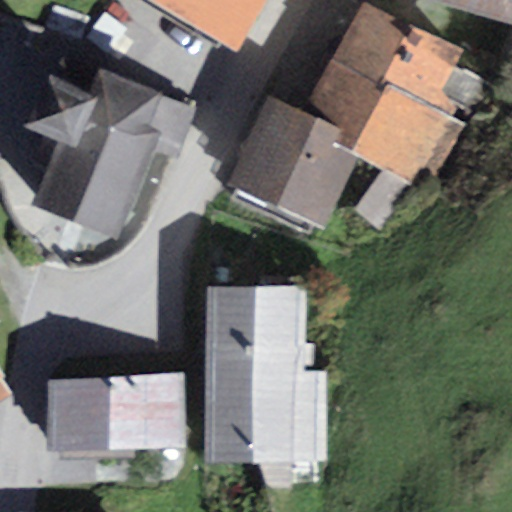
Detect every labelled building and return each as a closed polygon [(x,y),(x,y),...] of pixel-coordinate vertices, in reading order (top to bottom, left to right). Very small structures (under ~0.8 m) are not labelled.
[(265,0),(152,0),(239,48),(265,0)] [(511,0),(414,0),(511,32),(511,0)] [(465,60),(367,12),(336,75),(349,136),(427,181),(460,124),(445,102),(465,60)] [(85,77),(46,60),(25,109),(56,123),(29,185),(117,224),(173,95),(92,60),(85,77)] [(375,158),(277,112),(237,197),(335,242),(375,158)] [(301,281),(210,279),(207,450),(320,452),(321,373),(299,372),(301,281)] [(0,369),(0,391),(10,385),(0,369)] [(174,369),(45,373),(46,442),(176,438),(174,369)]
